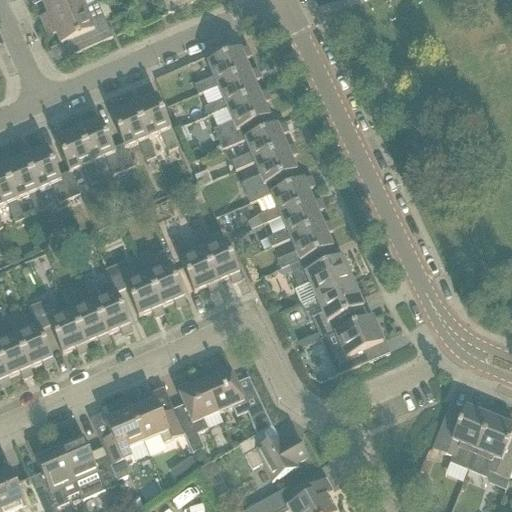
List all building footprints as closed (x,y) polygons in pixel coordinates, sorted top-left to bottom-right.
[(80,0),(50,0),(42,4),(47,16),(40,19),(44,28),(97,5),(85,10),(80,0)] [(163,0),(161,1),(167,16),(193,5),(190,0),(163,0)] [(112,40),(104,21),(97,5),(44,28),(48,38),(55,35),(61,47),(68,44),(73,57),(112,40)] [(247,55),(249,54),(247,48),(207,66),(212,79),(194,87),(198,96),(249,74),(244,62),(249,59),(247,55)] [(215,104),(203,110),(207,118),(259,96),(254,83),(259,81),(257,77),(259,76),(256,71),(250,74),(216,88),(222,101),(215,104)] [(266,99),(268,98),(266,93),(259,96),(207,118),(208,119),(226,111),(231,123),(213,131),(222,152),(245,142),(240,131),(269,119),(263,105),(268,103),(266,99)] [(178,150),(163,117),(155,98),(142,104),(140,99),(135,101),(134,99),(129,101),(132,108),(147,142),(159,137),(167,154),(178,150)] [(155,159),(147,142),(132,108),(120,113),(118,109),(113,111),(112,109),(107,111),(122,146),(125,152),(126,152),(138,146),(146,163),(155,159)] [(122,146),(112,151),(100,122),(87,128),(84,123),(80,125),(79,123),(74,125),(77,132),(100,183),(92,166),(105,161),(112,179),(134,169),(126,152),(125,152),(122,146)] [(245,142),(222,152),(244,143),(249,156),(230,164),(234,173),(253,165),(286,150),(281,137),(286,135),(284,131),(286,130),(284,125),(245,142)] [(185,128),(178,131),(181,138),(188,135),(185,128)] [(90,188),(100,183),(77,132),(65,138),(62,133),(58,135),(57,133),(52,135),(69,174),(69,175),(82,170),(90,188)] [(258,177),(240,185),(249,206),(272,195),(268,185),(296,173),(291,159),(296,157),(294,153),(296,152),(293,147),(286,150),(253,165),(258,177)] [(69,174),(58,179),(46,150),(33,156),(30,151),(26,153),(25,151),(20,153),(23,160),(38,193),(50,187),(58,206),(79,197),(69,175),(69,174)] [(38,193),(23,160),(11,165),(8,160),(4,162),(3,161),(0,161),(0,167),(1,170),(24,221),(16,202),(28,197),(36,216),(46,211),(38,193)] [(14,225),(24,221),(1,170),(0,169),(0,209),(5,207),(14,225)] [(206,172),(195,177),(198,186),(210,181),(206,172)] [(310,185),(312,184),(310,179),(272,195),(249,206),(249,207),(270,198),(276,210),(257,218),(261,227),(279,219),(280,219),(313,204),(308,192),(312,190),(310,185)] [(320,207),(322,206),(320,201),(313,204),(280,219),(285,232),(259,244),(263,252),(289,241),(322,226),(317,214),(322,212),(320,207)] [(257,218),(247,225),(250,232),(261,227),(257,218)] [(330,229),(331,228),(329,223),(322,226),(289,241),(294,254),(276,262),(280,271),(289,268),(315,257),(332,249),(327,236),(332,234),(330,229)] [(224,242),(210,248),(203,231),(193,235),(201,253),(202,253),(216,285),(229,280),(231,285),(236,283),(236,285),(242,282),(224,242)] [(55,236),(46,240),(49,247),(58,243),(55,236)] [(89,238),(81,241),(85,249),(93,246),(89,238)] [(201,253),(190,258),(182,240),(171,244),(179,262),(193,295),(207,290),(209,295),(213,293),(214,294),(219,292),(216,285),(202,253),(201,253)] [(168,265),(154,271),(147,255),(137,258),(161,309),(173,304),(175,309),(180,307),(181,309),(186,307),(168,265)] [(341,259),(319,268),(315,257),(289,268),(298,290),(294,292),(300,306),(316,300),(352,284),(341,259)] [(164,316),(161,309),(137,258),(137,259),(144,277),(132,282),(125,264),(106,272),(115,296),(126,291),(138,319),(151,314),(153,319),(158,316),(159,319),(164,316)] [(132,335),(115,296),(106,272),(105,272),(114,295),(101,301),(93,281),(84,285),(107,337),(119,332),(121,337),(126,335),(127,337),(132,335)] [(342,319),(363,310),(352,284),(316,300),(322,315),(311,320),(321,341),(347,330),(342,319)] [(110,344),(107,337),(84,285),(83,286),(91,305),(79,310),(72,291),(62,295),(85,347),(97,341),(99,346),(104,344),(105,346),(110,344)] [(88,354),(85,347),(62,295),(61,295),(69,315),(57,319),(50,301),(27,310),(35,330),(37,329),(39,333),(50,328),(62,357),(75,351),(77,356),(82,354),(83,356),(88,354)] [(35,330),(23,335),(16,315),(7,319),(29,371),(42,365),(44,370),(49,368),(49,370),(54,368),(39,333),(37,329),(35,330)] [(32,378),(29,371),(7,319),(5,320),(13,339),(1,343),(0,339),(0,362),(7,380),(20,375),(22,380),(27,378),(27,380),(32,378)] [(337,350),(330,353),(340,377),(364,367),(369,364),(364,353),(369,351),(382,345),(371,320),(367,322),(347,330),(332,337),(337,350)] [(10,387),(7,380),(0,362),(0,389),(4,388),(5,389),(10,387)] [(248,414),(236,387),(229,370),(217,375),(218,378),(204,384),(218,416),(231,411),(235,420),(248,414)] [(204,422),(218,416),(204,384),(190,390),(189,387),(177,392),(190,423),(180,428),(184,437),(192,455),(203,450),(197,436),(208,431),(204,422)] [(173,412),(161,417),(155,402),(130,413),(143,444),(149,457),(143,444),(159,437),(163,446),(184,437),(180,428),(179,428),(173,412)] [(451,464),(468,471),(476,453),(490,420),(465,409),(461,418),(448,413),(432,451),(453,460),(451,464)] [(261,434),(271,429),(263,412),(248,419),(256,437),(261,435),(261,434)] [(149,457),(143,444),(130,413),(104,424),(111,439),(99,443),(106,459),(110,468),(117,483),(127,479),(129,472),(124,462),(130,460),(132,464),(149,457)] [(511,471),(511,441),(510,441),(511,436),(511,428),(490,420),(476,453),(468,471),(485,478),(486,474),(508,483),(511,471)] [(279,439),(267,445),(261,435),(256,437),(238,447),(251,472),(261,466),(271,485),(301,467),(299,464),(307,460),(296,440),(283,447),(279,439)] [(93,465),(89,456),(82,441),(59,451),(73,484),(81,503),(118,487),(117,483),(110,468),(106,459),(99,443),(99,444),(106,459),(93,465)] [(81,503),(73,484),(59,451),(35,461),(46,485),(33,491),(41,511),(55,511),(55,510),(67,505),(65,501),(76,496),(80,503),(81,503)] [(190,459),(182,464),(190,475),(198,470),(190,459)] [(430,473),(434,463),(424,459),(420,469),(430,473)] [(216,482),(220,470),(209,467),(206,478),(216,482)] [(9,473),(0,476),(0,511),(41,511),(33,491),(31,487),(18,492),(9,473)] [(267,511),(262,503),(246,511),(335,511),(326,497),(333,493),(326,481),(308,491),(292,500),(293,503),(278,511),(267,511)] [(427,481),(418,486),(424,498),(434,492),(427,481)] [(128,511),(140,511),(143,510),(138,501),(126,506),(128,511)]
